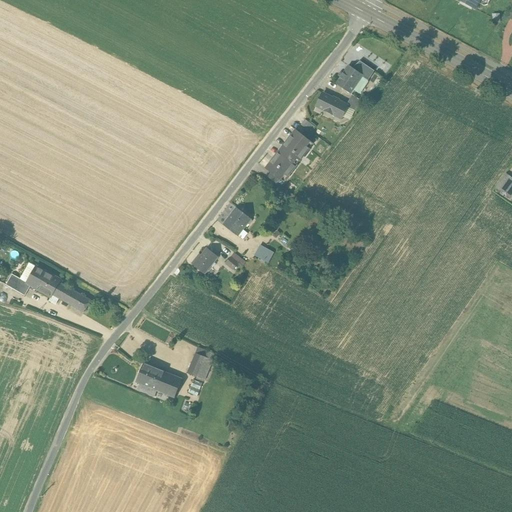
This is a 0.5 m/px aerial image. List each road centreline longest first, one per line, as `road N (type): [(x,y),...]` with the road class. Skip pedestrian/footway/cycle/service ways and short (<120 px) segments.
road 1 (unclassified): [(368,13),(90,370),(27,511)]
road 2 (primary): [(511,91),(368,13)]
